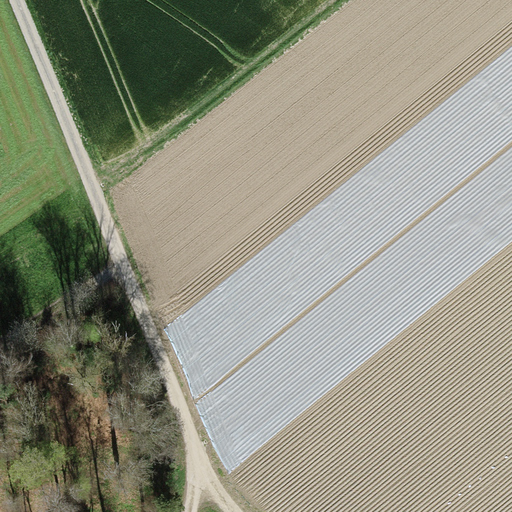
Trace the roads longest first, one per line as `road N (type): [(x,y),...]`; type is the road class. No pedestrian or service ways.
road 1 (track): [(200,471),(16,0)]
road 2 (track): [(123,266),(0,359)]
